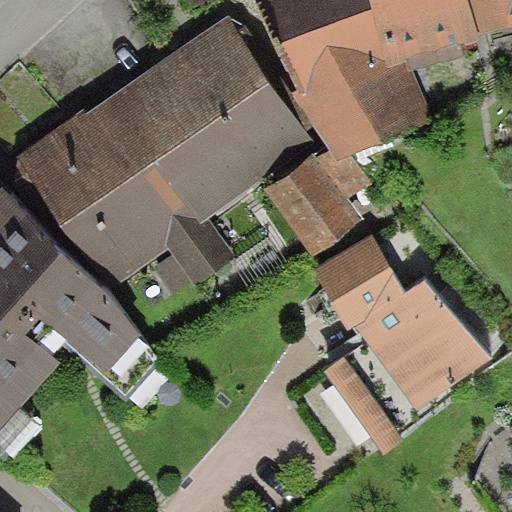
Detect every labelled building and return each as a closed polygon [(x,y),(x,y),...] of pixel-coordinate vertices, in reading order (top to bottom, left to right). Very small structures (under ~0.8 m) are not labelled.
[(511,27),(511,0),(260,0),(296,94),(331,154),(338,166),(353,158),(433,120),(410,65),(480,42),(478,35),(511,27)] [(228,17),(121,92),(210,219),(317,144),(228,17)] [(237,257),(210,219),(121,92),(88,115),(84,110),(11,161),(104,293),(169,248),(174,256),(192,280),(195,285),(237,257)] [(315,157),(267,193),(314,260),(365,221),(348,201),(373,184),(353,158),(338,166),(331,154),(318,161),(315,157)] [(146,334),(0,200),(0,436),(62,369),(51,359),(68,341),(106,376),(146,334)] [(373,239),(315,272),(350,333),(358,329),(406,298),(373,239)] [(192,280),(174,256),(155,271),(173,295),(192,280)] [(493,364),(426,285),(406,298),(358,329),(369,344),(326,374),(385,462),(404,446),(398,434),(493,364)]
